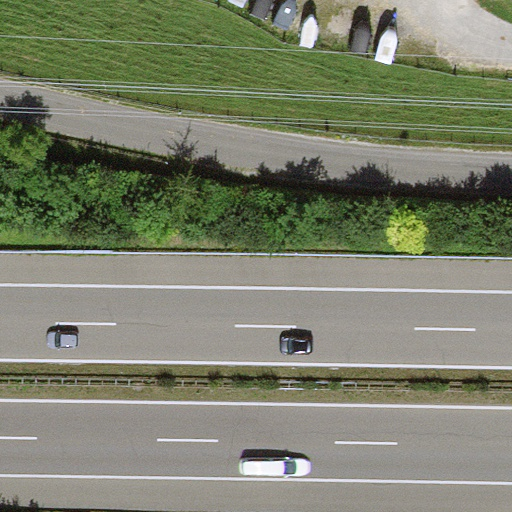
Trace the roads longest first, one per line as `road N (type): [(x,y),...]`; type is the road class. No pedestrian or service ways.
road 1 (unclassified): [(511,174),(363,167),(0,95)]
road 2 (motorway): [(511,329),(0,321)]
road 3 (motorway): [(0,438),(511,445)]
